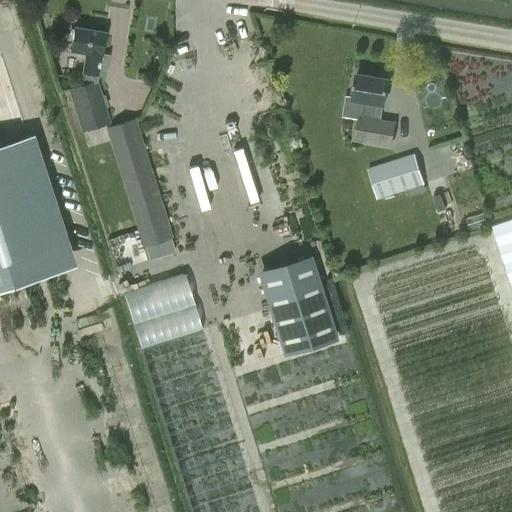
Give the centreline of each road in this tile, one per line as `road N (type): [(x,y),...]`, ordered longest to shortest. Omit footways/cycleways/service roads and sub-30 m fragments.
road 1 (unclassified): [(511,38),(277,0)]
road 2 (unknown): [(0,367),(37,394),(51,417),(83,511)]
